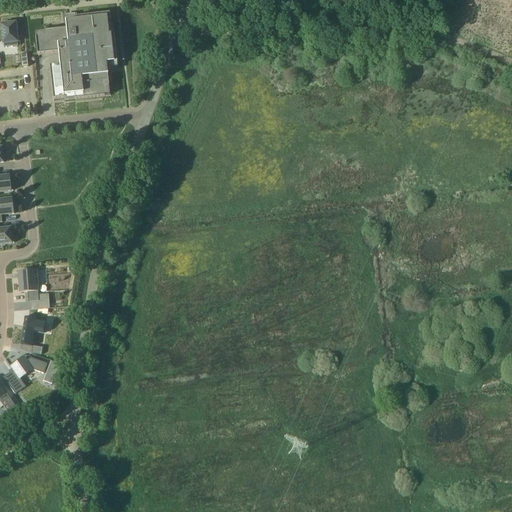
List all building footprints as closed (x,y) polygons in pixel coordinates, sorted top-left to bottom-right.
[(69,51),(71,64),(50,66),(54,100),(65,99),(65,101),(75,100),(111,96),(108,69),(118,68),(114,24),(111,25),(110,13),(77,17),(77,20),(66,21),(67,29),(35,32),(38,55),(69,51)] [(3,34),(1,35),(2,42),(3,42),(4,48),(18,47),(16,24),(11,24),(11,22),(3,23),(3,25),(2,25),(3,34)] [(27,54),(20,55),(21,68),(28,67),(27,54)] [(0,192),(13,191),(13,182),(11,183),(10,177),(0,177),(0,192)] [(0,223),(2,223),(1,216),(14,214),(13,208),(15,208),(14,199),(0,200),(0,223)] [(11,235),(11,229),(0,230),(0,245),(14,243),(13,235),(11,235)] [(17,271),(19,293),(27,293),(28,302),(38,301),(37,291),(38,291),(35,269),(17,271)] [(37,319),(25,317),(20,350),(33,354),(34,345),(33,345),(35,332),(45,333),(47,322),(37,321),(37,319)] [(49,324),(45,345),(51,346),(50,349),(63,351),(67,328),(49,324)] [(3,378),(15,395),(26,387),(20,379),(33,370),(44,374),(47,364),(31,358),(27,361),(25,358),(11,368),(13,371),(3,378)] [(0,389),(0,406),(9,419),(17,413),(0,389)]
